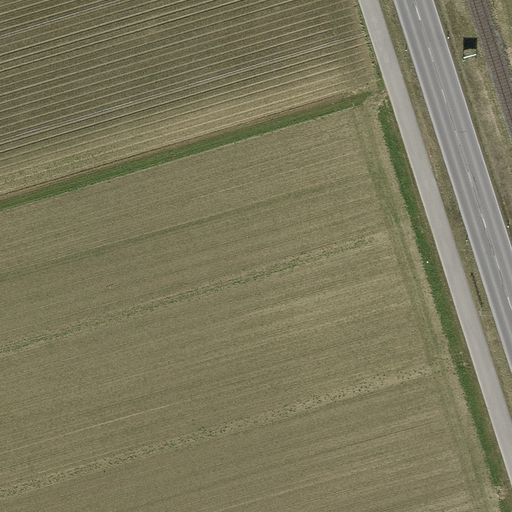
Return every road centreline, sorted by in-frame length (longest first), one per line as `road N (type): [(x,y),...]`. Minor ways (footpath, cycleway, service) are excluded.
road 1 (track): [(511,452),(368,0)]
road 2 (secondary): [(415,0),(511,304)]
